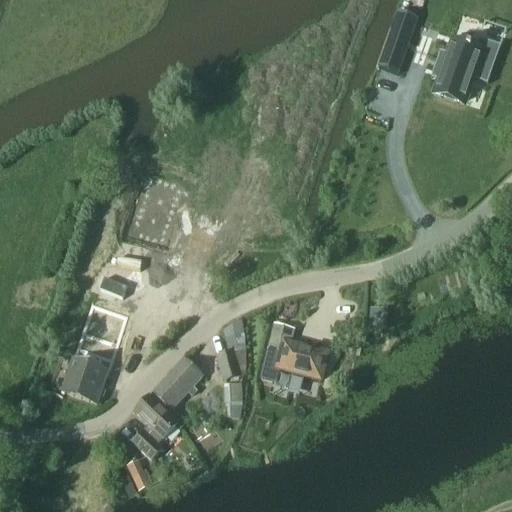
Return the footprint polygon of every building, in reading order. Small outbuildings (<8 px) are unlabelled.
[(357,128),(345,159),(358,164),(373,132),(357,128)] [(420,149),(416,164),(422,166),(420,174),(437,178),(442,165),(451,168),(460,143),(446,137),(443,146),(428,141),(425,150),(420,149)] [(151,163),(131,222),(159,232),(179,173),(151,163)] [(88,315),(80,338),(116,350),(124,327),(88,315)] [(223,334),(229,355),(233,354),(237,379),(246,378),(246,352),(244,344),(242,322),(223,334)] [(326,357),(289,348),(293,332),(274,327),(267,352),(268,352),(260,381),(274,385),(277,372),(319,383),(326,357)] [(80,338),(72,363),(107,375),(116,350),(80,338)] [(222,384),(237,379),(233,354),(229,355),(215,359),(222,384)] [(150,396),(170,415),(202,381),(183,362),(150,396)] [(72,363),(61,395),(96,407),(98,400),(102,399),(104,392),(103,388),(107,375),(72,363)] [(228,388),(229,406),(243,405),(242,387),(228,388)] [(168,417),(170,415),(150,396),(133,414),(149,429),(131,446),(150,465),(162,452),(157,447),(178,426),(168,417)] [(138,463),(130,467),(143,494),(150,490),(138,463)]
